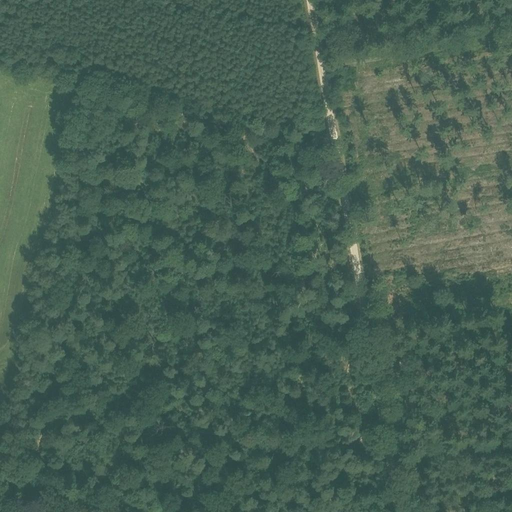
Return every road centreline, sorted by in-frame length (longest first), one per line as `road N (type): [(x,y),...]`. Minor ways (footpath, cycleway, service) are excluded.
road 1 (track): [(399,511),(319,65)]
road 2 (track): [(511,34),(319,65)]
road 3 (unclassified): [(134,511),(0,480)]
road 4 (track): [(511,454),(394,476)]
